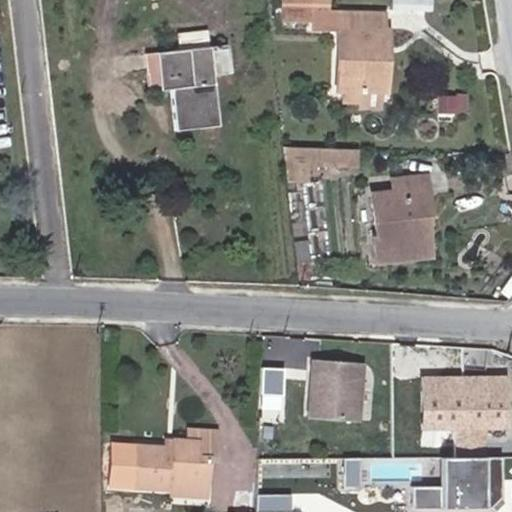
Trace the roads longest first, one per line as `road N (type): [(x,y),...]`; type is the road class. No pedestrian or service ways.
road 1 (residential): [(0,298),(511,324)]
road 2 (unknown): [(75,300),(56,0)]
